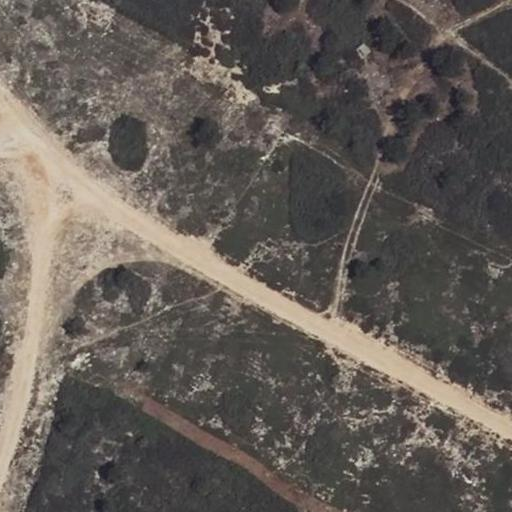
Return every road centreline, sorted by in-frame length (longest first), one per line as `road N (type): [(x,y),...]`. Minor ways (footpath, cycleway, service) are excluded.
road 1 (track): [(60,181),(511,446)]
road 2 (track): [(0,457),(36,324),(60,181)]
